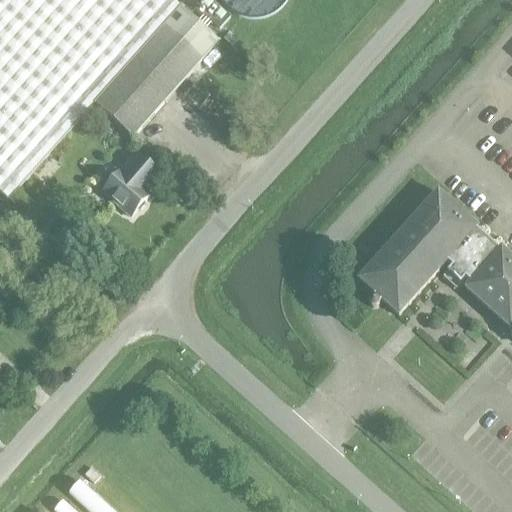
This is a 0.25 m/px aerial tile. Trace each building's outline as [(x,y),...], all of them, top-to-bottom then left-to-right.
[(0,0),(0,193),(9,201),(94,106),(85,97),(172,1),(172,0),(0,0)] [(220,44),(172,1),(85,97),(94,106),(134,141),(135,139),(177,93),(220,44)] [(146,193),(161,176),(141,158),(126,175),(123,172),(104,194),(119,207),(119,211),(125,216),(129,216),(132,219),(137,212),(141,212),(146,206),(146,203),(151,197),(146,193)] [(362,284),(377,296),(374,300),(371,302),(370,306),(372,309),(375,310),(378,309),(380,306),(383,302),(397,315),(400,318),(448,264),(453,269),(444,279),(457,291),(466,280),(471,285),(466,290),(511,331),(511,330),(511,263),(500,253),(499,255),(475,234),(477,232),(437,196),(360,282),(362,284)] [(94,254),(85,264),(97,274),(106,264),(94,254)] [(113,511),(81,483),(70,495),(88,511),(113,511)] [(76,511),(64,501),(54,511),(76,511)]
